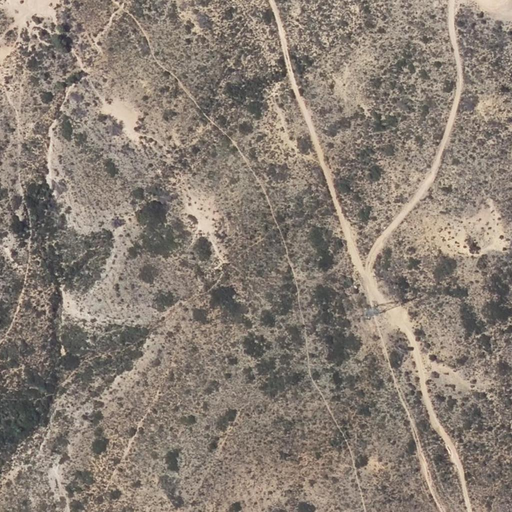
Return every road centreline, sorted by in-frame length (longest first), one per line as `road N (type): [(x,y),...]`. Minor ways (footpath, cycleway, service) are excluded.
road 1 (track): [(474,511),(432,405),(415,333),(371,263),(438,158),(458,95),(453,0)]
road 2 (track): [(371,263),(350,248),(269,0)]
